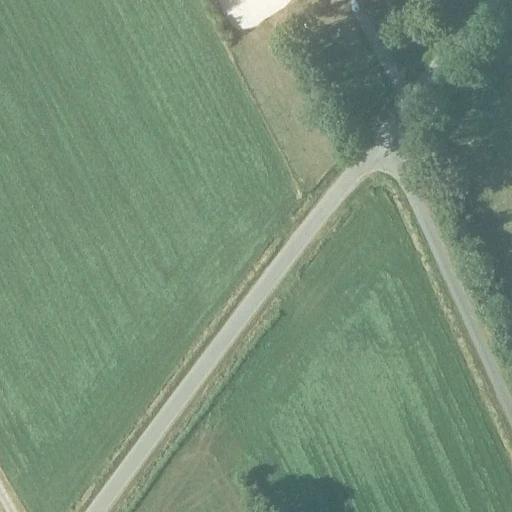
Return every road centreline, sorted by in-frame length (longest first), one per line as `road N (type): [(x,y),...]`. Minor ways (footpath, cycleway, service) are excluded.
road 1 (unclassified): [(94,511),(373,147)]
road 2 (unclassified): [(511,421),(405,180),(373,147)]
road 3 (unclassified): [(373,147),(488,0)]
